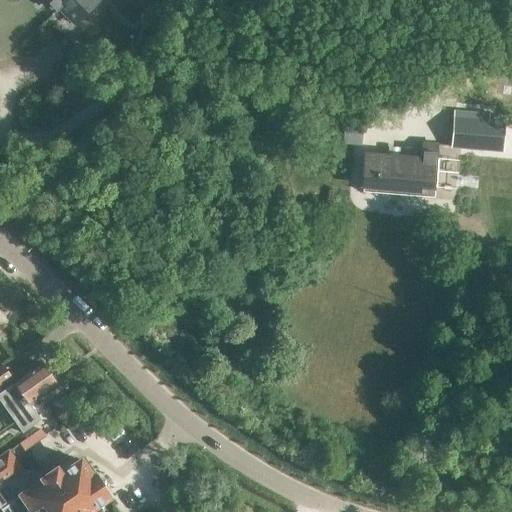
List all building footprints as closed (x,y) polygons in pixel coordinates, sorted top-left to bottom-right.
[(51,0),(75,23),(98,1),(96,0),(51,0)] [(454,119),(453,142),(459,142),(458,147),(500,150),(502,123),(486,122),(454,119)] [(362,167),(361,180),(376,181),(376,188),(420,191),(420,187),(434,188),(437,145),(421,144),(420,160),(364,155),(362,167)] [(12,403),(15,401),(24,412),(14,419),(23,431),(40,419),(28,404),(56,384),(41,363),(13,383),(14,384),(4,391),(12,403)] [(2,365),(0,367),(0,384),(11,377),(2,365)] [(90,511),(89,510),(107,497),(101,489),(107,485),(104,480),(98,485),(81,460),(65,471),(61,465),(41,479),(42,480),(17,498),(6,483),(22,471),(8,451),(0,456),(0,508),(2,511),(90,511)]
